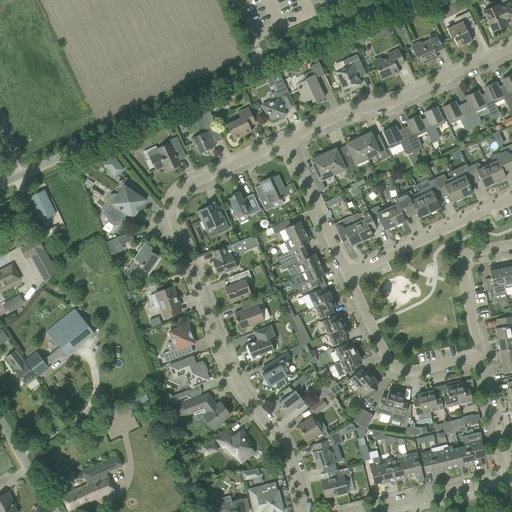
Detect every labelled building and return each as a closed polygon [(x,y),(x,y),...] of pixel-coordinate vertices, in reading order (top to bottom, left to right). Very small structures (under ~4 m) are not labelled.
[(508,19),(511,16),(511,8),(509,3),(499,7),(498,5),(483,12),(492,32),(507,24),(505,18),(507,17),(508,19)] [(476,26),(471,17),(469,12),(454,19),(453,21),(455,25),(446,29),(451,38),(453,37),(458,48),(471,41),(467,30),(476,26)] [(443,49),(439,40),(436,34),(428,38),(429,40),(421,44),(420,42),(411,47),(416,58),(418,56),(422,64),(437,57),(435,53),(443,49)] [(404,63),(398,49),(387,54),(388,57),(374,63),(382,79),(398,72),(396,67),(404,63)] [(364,71),(360,62),(356,54),(342,61),(345,67),(334,72),(336,75),(334,76),(336,82),(338,81),(343,90),(351,86),(352,88),(361,84),(358,78),(359,78),(358,75),(364,71)] [(305,80),(296,84),(301,95),(299,96),(302,102),(304,102),(304,103),(314,98),(315,102),(324,98),(315,79),(324,74),(320,65),(319,62),(315,64),(309,66),(311,71),(303,75),(305,80)] [(261,105),(266,114),(267,113),(271,120),(279,116),(280,118),(283,117),(282,115),(285,113),(283,109),(287,108),(294,105),(288,92),(279,73),(271,77),(277,91),(275,92),(278,99),(273,101),(272,100),(261,105)] [(511,74),(501,80),(503,85),(499,87),(498,87),(504,99),(509,111),(511,109),(511,74)] [(498,87),(499,87),(496,82),(483,88),(485,93),(481,95),(480,95),(486,107),(485,107),(488,114),(491,119),(497,116),(499,113),(494,103),(504,99),(498,87)] [(480,95),(481,95),(478,90),(465,97),(467,102),(462,104),(473,128),(479,125),(480,121),(479,118),(488,114),(485,107),(486,107),(480,95)] [(473,128),(462,104),(457,106),(455,101),(442,107),(449,124),(460,120),(464,129),(467,130),(473,128)] [(445,123),(441,115),(437,106),(423,112),(426,118),(421,120),(426,132),(432,144),(438,141),(439,137),(435,128),(445,123)] [(255,123),(251,114),(248,107),(237,112),(240,118),(226,124),(229,131),(233,140),(252,131),(249,126),(255,123)] [(222,139),(218,130),(208,110),(201,113),(204,133),(203,133),(195,136),(195,137),(190,139),(193,145),(197,154),(202,152),(203,153),(204,154),(205,154),(207,154),(208,154),(209,153),(210,152),(210,151),(210,150),(210,148),(215,146),(213,143),(222,139)] [(421,120),(419,115),(405,121),(408,126),(403,128),(414,152),(420,149),(421,146),(417,136),(426,132),(421,120)] [(393,127),(382,132),(386,141),(390,149),(391,148),(394,154),(403,150),(404,153),(408,155),(414,152),(403,128),(398,130),(396,125),(393,127)] [(495,133),(499,145),(504,143),(500,131),(495,133)] [(365,133),(357,137),(367,158),(379,153),(382,160),(388,157),(387,153),(383,144),(377,147),(370,132),(366,134),(365,133)] [(174,151),(182,148),(176,137),(169,141),(170,143),(156,149),(155,147),(144,152),(147,159),(149,157),(155,170),(164,166),(166,171),(180,164),(174,151)] [(367,158),(357,137),(349,140),(350,142),(346,144),(353,160),(348,162),(352,170),(357,167),(356,164),(367,158)] [(511,144),(499,150),(500,152),(506,164),(509,170),(511,169),(511,144)] [(330,149),(322,153),(332,175),(344,169),(346,173),(352,170),(348,162),(343,164),(335,149),(331,151),(330,149)] [(509,170),(506,164),(500,152),(490,156),(492,163),(487,165),(495,183),(502,180),(501,179),(505,177),(503,173),(509,170)] [(332,175),(322,153),(314,157),(315,158),(311,160),(318,176),(312,179),(319,192),(325,189),(320,180),(332,175)] [(123,169),(113,157),(104,164),(114,177),(123,169)] [(495,183),(487,165),(482,167),(478,162),(468,167),(473,179),(479,177),(484,187),(488,185),(488,187),(495,183)] [(473,179),(468,167),(466,164),(449,172),(452,178),(454,180),(462,199),(469,196),(468,194),(472,193),(468,182),(473,179)] [(462,199),(454,180),(452,178),(447,180),(443,174),(433,179),(440,195),(446,192),(451,203),(455,201),(455,202),(462,199)] [(269,178),(258,183),(264,194),(258,197),(265,211),(273,207),(271,203),(287,195),(279,177),(276,178),(275,176),(269,179),(269,178)] [(440,195),(433,179),(426,182),(428,186),(418,191),(419,192),(421,196),(429,214),(436,211),(436,210),(439,208),(435,197),(440,195)] [(138,205),(142,199),(124,186),(118,195),(115,194),(110,195),(106,200),(107,205),(112,208),(106,217),(107,222),(114,226),(119,225),(127,214),(132,217),(137,211),(138,211),(141,207),(138,205)] [(42,189),(27,196),(38,219),(53,213),(42,189)] [(429,214),(421,196),(419,192),(413,195),(410,191),(400,195),(410,216),(416,213),(418,218),(422,216),(422,217),(429,214)] [(260,210),(253,194),(245,198),(245,199),(242,200),(239,192),(231,195),(232,196),(228,198),(233,210),(232,211),(232,213),(233,215),(234,216),(237,216),(237,217),(245,214),(246,217),(260,210)] [(410,216),(400,195),(390,200),(391,206),(387,208),(395,227),(402,223),(401,222),(405,220),(404,219),(410,216)] [(229,229),(224,217),(218,206),(212,209),(210,205),(196,211),(205,230),(214,226),(218,234),(229,229)] [(376,229),(373,223),(367,210),(365,206),(359,209),(361,213),(358,215),(358,213),(351,216),(351,218),(362,242),(369,239),(368,238),(372,236),(370,232),(376,229)] [(395,227),(387,208),(386,206),(380,209),(377,206),(367,210),(373,223),(379,220),(384,231),(388,229),(388,230),(395,227)] [(362,242),(351,218),(351,216),(350,216),(343,220),(334,224),(343,244),(343,243),(348,241),(351,246),(355,244),(355,245),(362,242)] [(299,221),(291,225),(284,228),(289,239),(304,232),(299,221)] [(281,231),(278,224),(271,227),(274,234),(281,231)] [(51,228),(42,232),(44,238),(53,234),(51,228)] [(306,251),(304,245),(309,243),(304,232),(289,239),(283,241),(288,252),(276,257),(279,263),(283,262),(298,255),(306,251)] [(134,240),(131,233),(106,243),(108,249),(134,240)] [(236,268),(231,254),(238,251),(236,244),(239,243),(243,252),(259,245),(255,235),(212,252),(214,259),(211,260),(217,275),(227,272),(236,268)] [(44,283),(55,272),(36,238),(19,247),(26,259),(30,257),(44,283)] [(152,247),(145,242),(133,258),(141,264),(141,265),(142,266),(143,265),(144,265),(141,269),(149,274),(160,257),(150,250),(152,247)] [(320,265),(315,254),(309,257),(306,251),(298,255),(283,262),(279,263),(282,270),(293,265),(298,275),(320,265)] [(511,282),(511,267),(511,263),(500,265),(504,284),(511,282)] [(0,270),(0,289),(19,278),(11,264),(0,270)] [(321,284),(318,278),(324,275),(320,265),(298,275),(302,285),(298,287),(301,293),(321,284)] [(485,279),(484,279),(485,281),(487,292),(489,300),(495,298),(495,295),(505,293),(504,284),(500,265),(488,268),(491,278),(485,279)] [(248,270),(241,273),(231,276),(234,284),(224,288),(230,303),(239,299),(251,295),(247,284),(252,280),(248,270)] [(163,290),(155,293),(165,319),(170,316),(179,313),(176,303),(179,302),(172,286),(163,290)] [(314,307),(335,297),(332,291),(329,292),(328,291),(321,294),(318,289),(308,294),(314,307)] [(19,295),(2,305),(7,313),(24,303),(19,295)] [(335,305),(338,303),(335,297),(314,307),(320,319),(334,313),(332,308),(335,306),(335,305)] [(259,298),(255,299),(246,303),(248,309),(235,314),(234,313),(237,319),(235,320),(236,322),(237,321),(241,330),(241,329),(264,320),(258,305),(261,304),(259,298)] [(94,333),(74,309),(37,339),(41,345),(51,337),(66,355),(94,333)] [(344,318),(342,319),(341,318),(338,319),(336,314),(320,322),(326,334),(347,324),(344,318)] [(511,315),(496,319),(497,328),(495,328),(497,340),(511,336),(511,315)] [(160,317),(151,320),(153,326),(162,323),(160,317)] [(298,332),(292,318),(287,320),(293,334),(298,332)] [(348,333),(347,332),(350,331),(347,324),(326,334),(332,347),(347,340),(344,335),(348,333)] [(193,352),(190,345),(194,343),(187,325),(169,332),(175,349),(162,354),(165,362),(174,359),(183,355),(193,352)] [(270,326),(264,329),(254,332),(258,340),(246,345),(252,359),(274,351),(270,342),(276,340),(270,326)] [(304,344),(298,332),(293,334),(295,339),(300,346),(304,344)] [(511,348),(511,336),(497,340),(499,351),(511,348)] [(300,346),(299,346),(305,355),(306,354),(310,352),(306,344),(304,344),(300,346)] [(344,344),(335,348),(333,349),(339,361),(357,353),(354,345),(353,346),(352,345),(350,345),(348,346),(347,347),(347,348),(346,349),(344,344)] [(299,345),(291,349),(294,354),(301,351),(299,345)] [(511,359),(511,348),(499,351),(496,351),(498,363),(501,362),(511,359)] [(39,375),(27,359),(24,361),(15,350),(5,358),(14,369),(14,370),(26,385),(39,375)] [(308,359),(316,356),(313,350),(310,352),(306,354),(308,359)] [(39,375),(48,368),(36,352),(27,359),(39,375)] [(288,352),(276,359),(267,364),(270,370),(262,375),(264,379),(264,382),(266,383),(269,387),(273,384),(275,385),(276,382),(287,376),(285,372),(287,370),(287,371),(289,362),(285,361),(291,358),(288,352)] [(357,353),(339,361),(333,364),(339,377),(345,374),(346,373),(359,367),(357,362),(361,361),(357,353)] [(206,370),(206,369),(205,367),(205,366),(204,366),(203,365),(202,362),(195,364),(192,357),(183,360),(169,366),(173,378),(185,373),(190,387),(209,380),(206,373),(206,372),(206,371),(206,370)] [(511,359),(501,362),(504,373),(511,371),(511,359)] [(357,390),(373,377),(372,376),(373,375),(370,370),(368,372),(367,371),(364,373),(360,369),(350,378),(348,379),(357,390)] [(301,393),(302,389),(302,385),(305,382),(306,378),(303,375),(298,379),(282,391),(287,396),(279,402),(281,406),(282,408),(283,408),(287,413),(296,406),(298,409),(305,404),(302,401),(303,401),(298,395),(301,393)] [(378,383),(373,377),(357,390),(366,400),(367,399),(375,393),(372,389),(378,383)] [(328,389),(336,383),(335,382),(331,380),(325,384),(326,385),(328,389)] [(473,405),(470,391),(469,390),(464,391),(462,383),(461,384),(460,381),(453,382),(459,405),(466,403),(467,407),(473,405)] [(459,405),(453,382),(446,384),(447,387),(446,387),(448,395),(442,397),(445,408),(459,405)] [(341,390),(336,383),(328,389),(330,392),(333,395),(341,390)] [(319,400),(321,399),(330,392),(328,389),(326,385),(314,394),(319,400)] [(426,392),(425,392),(429,412),(443,408),(442,407),(440,397),(435,398),(433,390),(432,391),(431,388),(425,390),(426,392)] [(391,411),(396,392),(388,390),(386,398),(381,396),(378,408),(375,412),(390,416),(391,411)] [(188,391),(171,397),(170,394),(168,393),(164,395),(168,406),(174,404),(191,398),(188,391)] [(404,394),(396,392),(391,411),(390,416),(389,417),(403,421),(404,415),(405,413),(407,404),(402,402),(404,394)] [(429,412),(425,392),(416,394),(417,398),(412,399),(416,413),(416,415),(418,421),(419,421),(429,418),(431,418),(429,412)] [(207,394),(199,397),(176,406),(180,417),(203,408),(207,412),(203,416),(214,430),(222,424),(221,422),(230,415),(223,407),(222,408),(219,404),(220,403),(220,402),(216,405),(207,394)] [(326,405),(325,404),(321,399),(319,400),(310,407),(315,414),(326,405)] [(361,408),(353,421),(359,425),(367,412),(361,408)] [(373,416),(367,412),(359,425),(357,428),(364,430),(373,416)] [(470,422),(478,420),(480,420),(478,414),(469,416),(470,422)] [(311,417),(306,420),(298,425),(301,431),(300,432),(306,441),(313,437),(316,443),(319,441),(328,436),(324,429),(320,431),(311,417)] [(462,418),(454,420),(447,422),(449,427),(454,426),(463,424),(462,418)] [(449,427),(447,422),(433,426),(434,431),(443,429),(449,427)] [(419,428),(414,427),(414,423),(410,423),(410,427),(410,437),(421,434),(419,428)] [(455,432),(454,426),(449,427),(443,429),(444,432),(444,435),(455,432)] [(220,436),(216,439),(223,448),(224,448),(227,445),(234,455),(240,463),(245,459),(253,453),(248,446),(251,444),(244,436),(241,433),(242,432),(241,432),(241,431),(233,437),(228,430),(220,436)] [(329,447),(337,444),(342,442),(338,430),(328,436),(319,441),(320,442),(312,445),(315,451),(312,452),(317,469),(335,463),(329,447)] [(482,441),(480,432),(473,433),(474,440),(464,443),(464,446),(459,448),(463,466),(468,465),(467,463),(473,462),(473,459),(485,456),(481,441),(482,441)] [(204,457),(218,451),(214,440),(199,445),(204,457)] [(362,461),(369,460),(366,445),(358,447),(362,461)] [(452,467),(447,447),(443,448),(442,446),(436,447),(442,471),(447,470),(446,468),(452,467)] [(463,466),(459,448),(453,449),(452,446),(447,447),(452,467),(458,466),(458,467),(463,466)] [(442,471),(436,447),(430,448),(431,451),(426,452),(426,453),(420,454),(425,473),(437,471),(437,473),(442,471)] [(422,473),(419,463),(417,452),(406,455),(406,454),(400,455),(401,460),(405,478),(416,476),(416,474),(422,473)] [(401,460),(400,455),(400,453),(393,455),(394,458),(390,459),(395,479),(395,481),(405,478),(401,460)] [(114,490),(106,473),(121,466),(117,456),(82,471),(87,484),(61,496),(68,510),(114,490)] [(385,483),(380,465),(378,457),(372,459),(373,463),(368,464),(371,474),(373,484),(379,483),(380,485),(385,483)] [(395,479),(390,459),(385,460),(386,464),(380,465),(385,483),(389,482),(389,480),(395,479)] [(322,480),(320,481),(324,498),(348,492),(345,481),(351,479),(348,468),(334,471),(327,473),(328,479),(322,480)] [(244,480),(242,472),(234,474),(236,484),(243,482),(243,481),(244,480)] [(262,511),(281,511),(283,511),(278,490),(266,493),(267,496),(260,498),(257,487),(248,489),(253,511),(256,511),(262,511)] [(13,501),(8,492),(0,495),(0,511),(17,511),(11,502),(13,501)] [(245,511),(249,511),(247,501),(246,498),(230,502),(231,502),(221,504),(220,499),(212,501),(214,510),(219,508),(220,511),(245,511)]
